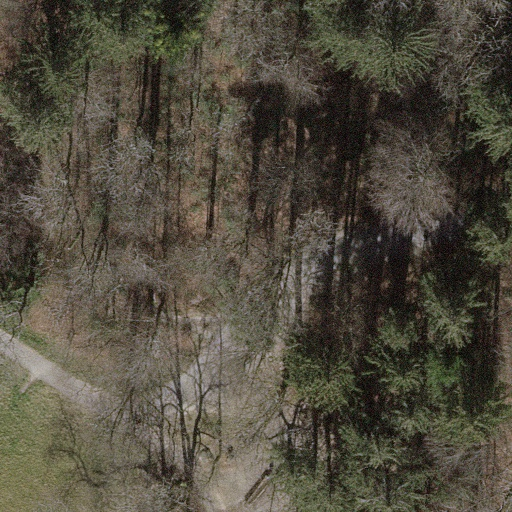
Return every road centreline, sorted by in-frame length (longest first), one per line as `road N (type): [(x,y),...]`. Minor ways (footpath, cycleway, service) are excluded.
road 1 (track): [(136,426),(355,239),(511,243)]
road 2 (track): [(136,426),(0,341)]
